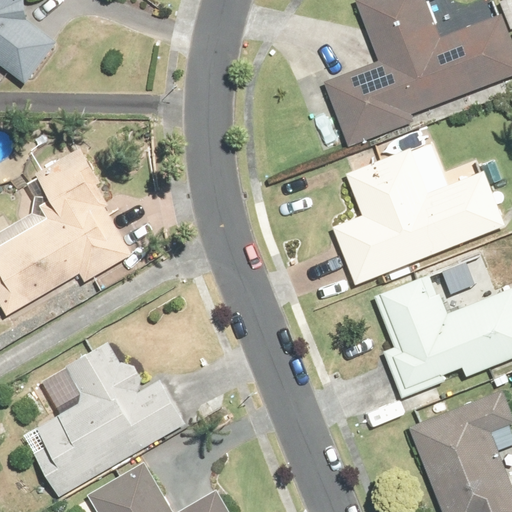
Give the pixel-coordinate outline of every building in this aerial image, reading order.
[(0,0),(0,58),(14,70),(30,81),(61,41),(55,36),(31,19),(28,0),(0,0)] [(511,74),(511,27),(506,12),(445,35),(431,0),(361,0),(373,30),(384,60),(330,80),(355,145),(411,124),(419,121),(416,112),(505,77),(511,74)] [(101,189),(108,186),(85,147),(41,172),(43,176),(33,182),(40,193),(36,212),(0,233),(0,292),(15,318),(88,275),(91,281),(138,253),(135,248),(101,189)] [(489,170),(484,172),(433,193),(415,147),(399,154),(351,173),(368,214),(339,226),(345,243),(358,274),(362,282),(511,223),(510,221),(507,214),(489,170)] [(490,168),(496,181),(507,177),(498,158),(485,163),(487,169),(490,168)] [(511,290),(452,315),(445,297),(435,273),(381,295),(401,346),(390,350),(395,361),(409,397),(436,385),(451,379),(449,374),(469,365),(473,375),(494,366),(511,358),(511,290)] [(144,391),(148,377),(141,365),(125,361),(114,342),(72,365),(87,392),(84,403),(63,415),(43,425),(54,445),(40,454),(64,495),(192,423),(167,378),(144,391)] [(511,511),(511,471),(495,430),(511,423),(511,400),(508,390),(511,390),(506,377),(499,380),(503,390),(414,426),(448,511),(511,511)] [(236,511),(223,489),(214,495),(184,511),(179,511),(150,460),(146,462),(92,494),(94,497),(102,511),(236,511)]
